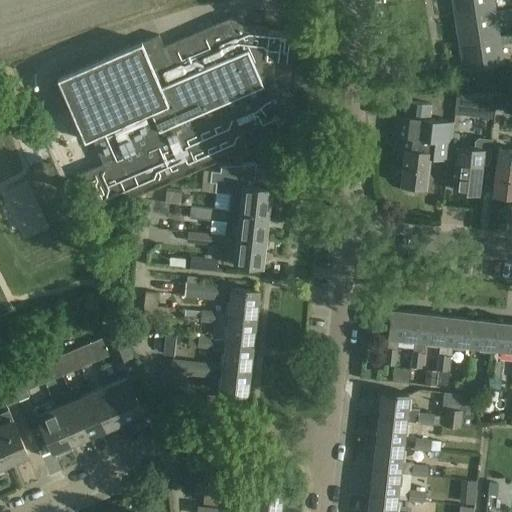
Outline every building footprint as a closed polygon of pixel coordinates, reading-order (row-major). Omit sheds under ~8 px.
[(452,0),(456,21),(495,15),(495,12),(493,0),(452,0)] [(460,45),(499,39),(498,36),(496,20),(511,17),(511,13),(511,9),(495,12),(495,15),(456,21),(460,45)] [(159,35),(143,42),(142,41),(57,78),(84,140),(91,137),(103,163),(80,173),(95,208),(131,192),(132,192),(289,124),(299,31),(243,26),(244,20),(228,18),(164,45),(159,35)] [(511,42),(511,33),(498,36),(499,39),(460,45),(463,70),(503,63),(500,44),(511,42)] [(457,94),(454,112),(469,114),(471,96),(457,94)] [(453,121),(430,118),(432,104),(406,101),(404,116),(395,114),(392,135),(403,137),(401,149),(405,150),(403,170),(398,173),(402,181),(401,184),(403,184),(406,191),(418,186),(426,186),(426,182),(433,178),(428,167),(429,153),(449,156),(453,121)] [(481,163),(488,164),(490,149),(469,147),(467,161),(456,160),(453,189),(477,192),(481,163)] [(493,194),(511,196),(511,149),(499,148),(493,194)] [(215,192),(230,194),(228,210),(267,214),(270,189),(231,185),(233,173),(211,171),(210,182),(216,183),(215,192)] [(174,178),(175,190),(189,190),(189,178),(174,178)] [(264,241),(267,214),(228,210),(191,206),(190,218),(212,220),(212,218),(226,220),(226,221),(239,223),(237,238),(264,241)] [(226,236),(210,235),(209,244),(225,246),(225,244),(226,237),(226,236)] [(237,238),(226,237),(225,244),(237,245),(234,264),(261,267),(264,241),(237,238)] [(168,264),(184,266),(185,257),(169,256),(168,264)] [(230,301),(229,314),(255,317),(258,291),(186,282),(184,295),(203,297),(203,294),(218,296),(218,299),(230,301)] [(145,291),(144,305),(158,306),(159,292),(145,291)] [(160,306),(158,306),(144,305),(142,326),(163,328),(164,320),(168,320),(169,307),(160,306)] [(388,336),(414,339),(417,313),(391,310),(388,336)] [(217,313),(201,311),(200,321),(216,323),(217,313)] [(443,316),(417,313),(414,339),(440,342),(443,316)] [(252,343),(255,317),(229,314),(226,340),(252,343)] [(440,342),(466,345),(469,319),(443,316),(440,342)] [(495,322),(469,319),(466,345),(492,348),(495,322)] [(511,323),(495,322),(492,348),(511,350),(511,323)] [(91,343),(94,351),(112,343),(118,358),(130,353),(120,330),(91,343)] [(197,346),(213,348),(214,339),(198,337),(197,346)] [(226,340),(223,366),(249,369),(252,343),(226,340)] [(76,358),(94,351),(91,343),(73,350),(76,358)] [(396,349),(387,348),(385,364),(395,365),(396,349)] [(58,366),(76,358),(73,350),(55,358),(58,366)] [(423,352),(413,351),(411,367),(421,368),(423,352)] [(437,370),(446,371),(448,355),(439,354),(437,370)] [(462,373),(472,374),(474,358),(464,357),(462,373)] [(40,373),(58,366),(55,358),(37,366),(40,373)] [(246,395),(249,369),(223,366),(171,360),(170,372),(194,375),(195,372),(209,374),(209,375),(222,376),(220,392),(246,395)] [(499,361),(490,360),(488,376),(498,377),(499,361)] [(22,381),(40,373),(37,366),(8,378),(17,401),(29,396),(22,381)] [(127,376),(108,384),(125,422),(143,414),(127,376)] [(8,378),(0,381),(0,392),(6,406),(17,401),(8,378)] [(107,429),(125,422),(108,384),(90,392),(107,429)] [(107,429),(90,392),(82,395),(78,386),(69,390),(72,399),(89,437),(107,429)] [(60,394),(64,403),(55,407),(71,445),(89,437),(72,399),(69,390),(60,394)] [(406,407),(408,394),(382,391),(379,417),(405,420),(405,421),(459,427),(474,429),(477,396),(447,393),(445,416),(418,413),(419,409),(406,407)] [(70,445),(71,445),(55,407),(52,400),(34,408),(37,414),(36,415),(53,452),(55,452),(56,455),(72,449),(70,445)] [(0,414),(0,441),(10,464),(28,456),(9,410),(0,414)] [(402,446),(405,421),(405,420),(379,417),(376,443),(402,446)] [(431,440),(415,438),(414,448),(430,450),(431,440)] [(0,468),(10,464),(0,441),(0,468)] [(373,469),(399,472),(427,476),(428,466),(412,464),(413,462),(400,461),(402,446),(376,443),(373,469)] [(370,495),(396,498),(398,485),(399,472),(373,469),(370,495)] [(497,496),(499,483),(489,482),(488,495),(497,496)] [(256,483),(253,509),(277,511),(279,511),(283,486),(256,483)] [(425,491),(409,490),(408,499),(424,501),(425,491)] [(370,495),(368,511),(394,511),(396,498),(370,495)] [(227,496),(226,507),(241,508),(242,498),(227,496)]
